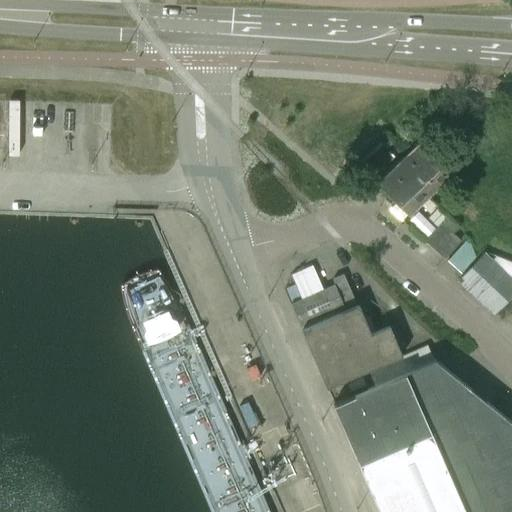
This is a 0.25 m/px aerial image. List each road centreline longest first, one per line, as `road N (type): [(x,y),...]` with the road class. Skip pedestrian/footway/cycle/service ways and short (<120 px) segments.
road 1 (unclassified): [(511,366),(367,230),(336,225),(230,250)]
road 2 (secondary): [(200,39),(511,62)]
road 3 (secondary): [(511,25),(203,13)]
road 4 (unclassified): [(340,511),(230,250)]
road 5 (unclassified): [(230,250),(203,159),(200,39)]
road 6 (secondary): [(203,13),(0,4)]
road 7 (secondary): [(0,27),(200,39)]
